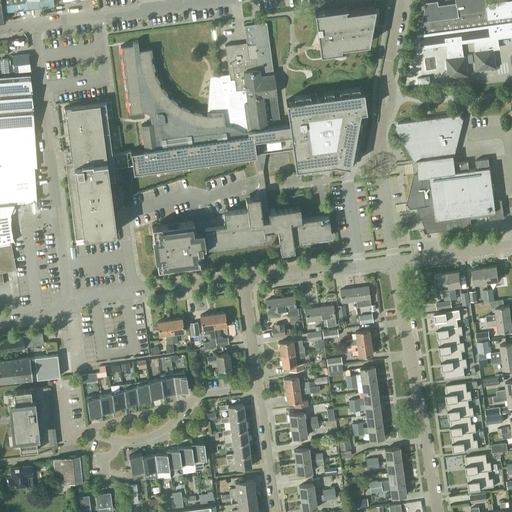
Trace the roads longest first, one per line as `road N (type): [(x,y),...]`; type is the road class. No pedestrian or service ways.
road 1 (residential): [(69,304),(33,26)]
road 2 (residential): [(392,260),(377,146),(399,0)]
road 3 (residential): [(437,511),(392,260)]
road 4 (residential): [(257,388),(196,397),(145,439),(77,430)]
road 5 (residential): [(242,277),(392,260)]
road 6 (residential): [(96,17),(221,0)]
road 7 (residential): [(275,511),(257,388)]
road 8 (residential): [(392,260),(511,246)]
